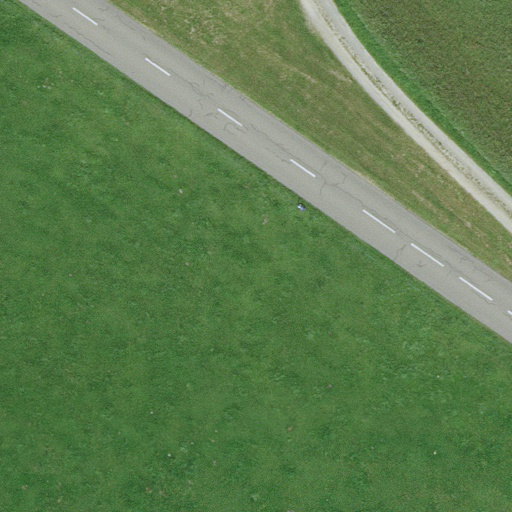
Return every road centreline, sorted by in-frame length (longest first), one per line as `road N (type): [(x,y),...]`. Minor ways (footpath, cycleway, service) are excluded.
road 1 (tertiary): [(60,0),(511,314)]
road 2 (track): [(511,209),(386,86),(322,0)]
